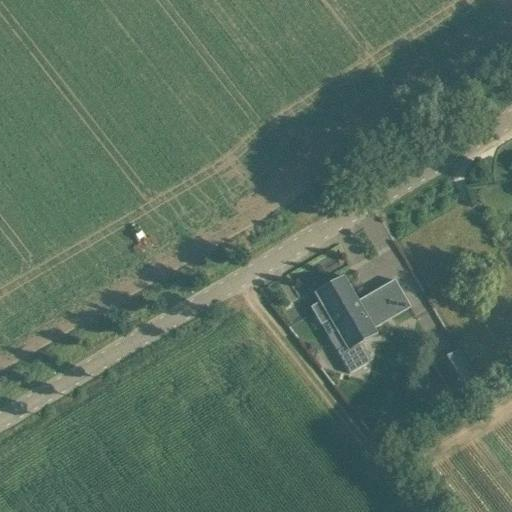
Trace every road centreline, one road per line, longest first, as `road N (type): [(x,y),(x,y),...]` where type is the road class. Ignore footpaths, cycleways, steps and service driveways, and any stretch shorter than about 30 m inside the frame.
road 1 (tertiary): [(0,420),(511,115)]
road 2 (track): [(426,511),(242,278)]
